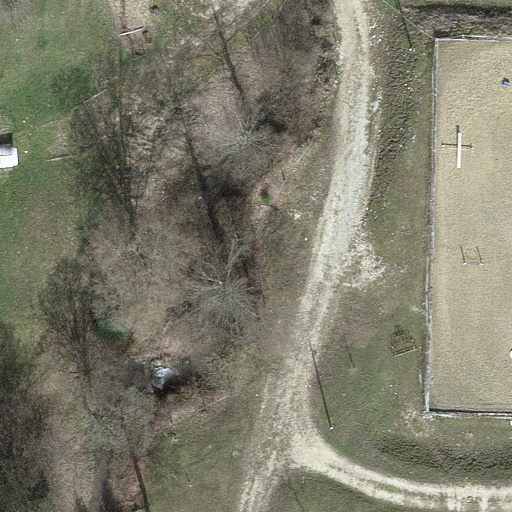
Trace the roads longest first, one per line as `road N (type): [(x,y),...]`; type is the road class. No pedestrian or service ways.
road 1 (track): [(275,445),(346,168),(360,77),(342,0)]
road 2 (track): [(511,500),(411,503),(275,445),(251,511)]
